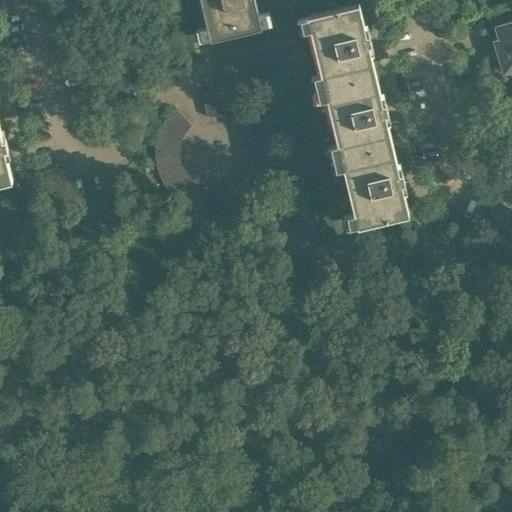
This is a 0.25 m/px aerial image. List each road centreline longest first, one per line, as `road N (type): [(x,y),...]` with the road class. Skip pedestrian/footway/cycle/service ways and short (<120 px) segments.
road 1 (residential): [(301,52),(178,83),(156,99),(123,153),(82,163),(70,155),(31,0)]
road 2 (residential): [(419,0),(459,169),(470,184),(511,203)]
